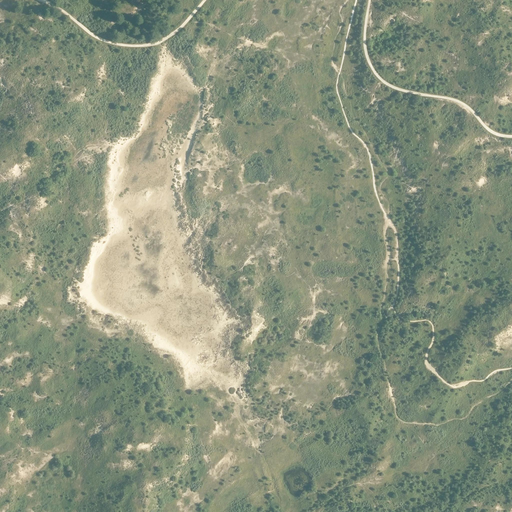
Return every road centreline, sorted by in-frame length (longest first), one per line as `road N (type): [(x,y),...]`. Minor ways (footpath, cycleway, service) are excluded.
road 1 (unknown): [(511,382),(494,397),(486,394),(465,419),(436,425),(397,418),(377,335),(389,253),(388,202),(379,189),(388,174),(330,61),(348,0)]
road 2 (track): [(511,137),(494,133),(462,104),(382,83),(363,54),(369,0)]
road 3 (track): [(205,0),(162,40),(135,45),(87,31),(38,0)]
